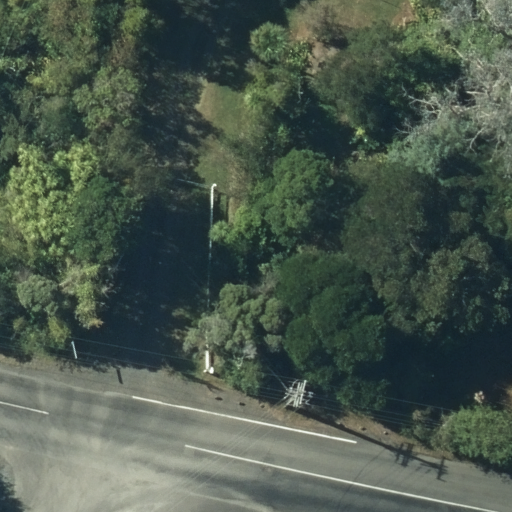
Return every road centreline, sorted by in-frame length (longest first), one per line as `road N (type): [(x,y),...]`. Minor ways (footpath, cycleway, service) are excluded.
road 1 (residential): [(121,434),(497,511)]
road 2 (residential): [(0,405),(121,434)]
